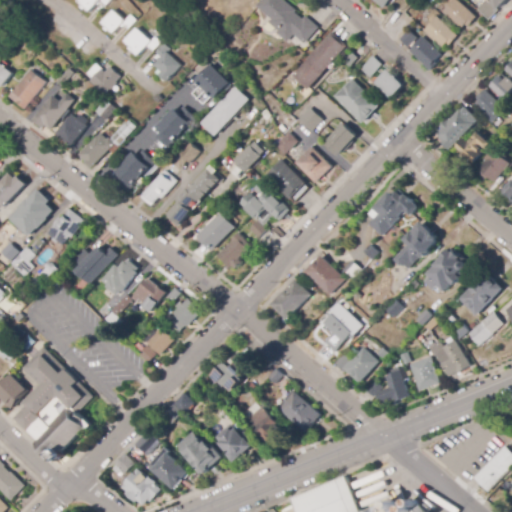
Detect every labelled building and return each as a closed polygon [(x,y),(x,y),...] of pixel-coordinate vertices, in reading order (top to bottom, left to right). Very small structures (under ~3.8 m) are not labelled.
[(80,1),(80,0),(103,0),(92,11),(80,1)] [(307,44),(296,35),(290,42),(282,35),(281,35),(280,36),(279,35),(278,35),(276,34),(275,33),(274,32),(273,32),(271,32),(270,32),(269,31),(268,30),(267,29),(267,27),(267,25),(268,24),(264,21),(269,15),(259,6),(263,0),(286,0),(299,11),(297,13),(305,20),(308,16),(321,28),(307,44)] [(394,0),(385,10),(375,0),(394,0)] [(443,13),(453,0),(462,0),(487,20),(474,37),(443,13)] [(477,8),(484,0),(490,0),(499,8),(490,19),(477,8)] [(506,0),(499,8),(490,0),(506,0)] [(406,23),(401,19),(407,11),(412,16),(406,23)] [(108,24),(119,34),(128,25),(132,29),(140,21),(135,16),(130,21),(119,12),(108,24)] [(424,30),(436,15),(460,35),(447,50),(424,30)] [(399,38),(408,28),(418,37),(409,48),(399,38)] [(132,42),(143,29),(156,40),(159,37),(166,43),(158,52),(153,47),(145,56),(139,51),(141,49),(132,42)] [(309,90),(294,76),(333,33),(348,47),(309,90)] [(409,49),(421,35),(444,55),(432,69),(409,49)] [(159,52),(167,44),(174,49),(172,53),(171,52),(166,59),(159,52)] [(161,65),(168,73),(165,76),(173,83),(187,66),(172,53),(171,52),(166,59),(161,65)] [(350,67),(345,62),(353,54),(359,59),(350,67)] [(362,68),(374,55),(383,64),(371,77),(362,68)] [(3,88),(0,85),(0,63),(14,74),(3,88)] [(220,66),(240,84),(226,101),(219,95),(211,105),(199,95),(208,84),(206,82),(220,66)] [(375,82),(389,67),(407,84),(393,98),(375,82)] [(114,68),(125,77),(111,93),(97,82),(107,71),(110,73),(114,68)] [(62,88),(57,84),(69,69),(74,73),(62,88)] [(27,109),(11,97),(31,70),(47,82),(27,109)] [(54,84),(48,79),(53,73),(59,78),(54,84)] [(511,95),(508,100),(494,87),(503,77),(508,81),(511,77),(511,78),(511,95)] [(365,124),(337,97),(353,79),(381,106),(365,124)] [(224,137),(256,101),(242,88),(210,125),(224,137)] [(494,124),(475,106),(480,101),(477,98),(486,89),(504,106),(505,105),(511,112),(505,119),(502,116),(494,124)] [(53,130),(47,126),(45,128),(34,120),(53,96),(61,102),(68,94),(76,101),(53,130)] [(99,111),(110,121),(121,109),(110,99),(99,111)] [(311,106),(325,117),(314,131),(300,120),(311,106)] [(451,151),(443,143),(444,142),(441,139),(441,132),(444,129),(442,128),(449,120),(451,121),(462,110),(463,110),(466,107),(480,121),(451,151)] [(182,109),(187,114),(193,109),(200,116),(196,121),(200,125),(181,145),(177,141),(172,147),(161,137),(167,131),(164,128),(182,109)] [(64,134),(78,145),(91,127),(90,126),(93,121),(85,115),(81,119),(77,116),(64,134)] [(111,139),(120,146),(136,126),(127,119),(111,139)] [(326,142),(343,122),(359,136),(342,156),(326,142)] [(474,164),(457,148),(465,139),(470,143),(480,132),(493,144),(488,150),(481,144),(480,145),(484,149),(481,153),(480,152),(479,153),(482,155),(474,164)] [(281,146),(291,155),(304,143),(294,133),(281,146)] [(85,156),(91,161),(90,162),(98,170),(121,145),(113,139),(112,140),(105,134),(85,156)] [(191,164),(181,155),(191,143),(201,152),(191,164)] [(258,162),(252,156),(262,145),(268,150),(258,162)] [(318,183),(297,163),(313,147),(334,167),(318,183)] [(511,164),(495,183),(479,169),(486,161),(484,159),(493,148),(511,164)] [(122,173),(138,189),(158,169),(156,167),(161,163),(152,154),(147,158),(142,153),(122,173)] [(241,179),(232,171),(242,160),(251,168),(241,179)] [(282,160),(309,183),(294,201),(267,178),(282,160)] [(176,215),(188,226),(200,213),(196,209),(203,200),(207,204),(227,182),(213,169),(185,201),(187,203),(176,215)] [(149,194),(161,205),(166,199),(167,199),(182,182),(169,171),(149,194)] [(5,209),(0,204),(0,183),(10,173),(16,179),(19,176),(28,184),(5,209)] [(511,182),(511,198),(505,191),(506,191),(501,186),(508,178),(511,182)] [(265,226),(242,204),(252,193),(257,198),(260,194),(256,190),(262,183),(271,191),(272,191),(292,210),(282,221),(275,215),(265,226)] [(18,219),(37,238),(60,213),(53,205),(56,202),(44,191),(18,219)] [(384,237),(371,224),(381,214),(376,209),(392,192),(395,195),(398,191),(404,197),(407,194),(420,208),(411,217),(406,212),(401,217),(402,219),(384,237)] [(75,209),(89,220),(77,236),(59,223),(64,216),(68,218),(75,209)] [(199,235),(222,212),(237,227),(213,250),(199,235)] [(260,238),(251,230),(259,221),(268,230),(260,238)] [(409,270),(404,265),(401,267),(394,260),(410,245),(405,240),(423,222),(440,239),(439,241),(440,242),(431,250),(433,252),(425,260),(422,257),(409,270)] [(220,254),(239,233),(253,246),(234,267),(220,254)] [(11,262),(2,252),(11,244),(20,253),(11,262)] [(82,269),(95,282),(123,253),(114,244),(111,248),(107,244),(97,254),(87,265),(82,269)] [(374,260),(366,252),(373,245),(381,253),(374,260)] [(15,263),(29,277),(38,267),(33,261),(40,255),(31,246),(15,263)] [(79,258),(87,265),(97,254),(89,247),(79,258)] [(445,292),(438,286),(433,290),(425,282),(430,278),(427,275),(451,250),(454,253),(456,251),(463,258),(461,260),(464,263),(465,262),(466,263),(467,263),(468,263),(469,264),(470,265),(470,266),(470,268),(469,269),(468,270),(466,271),(465,271),(464,270),(460,275),(464,278),(456,286),(454,284),(445,292)] [(332,296),(308,272),(323,256),(347,280),(332,296)] [(111,285),(122,294),(126,289),(128,290),(144,271),(143,270),(145,267),(134,258),(131,261),(130,260),(125,266),(122,263),(109,279),(113,283),(111,285)] [(354,281),(344,272),(353,262),(363,271),(354,281)] [(46,284),(39,276),(47,269),(45,267),(49,263),(51,265),(52,263),(59,271),(46,284)] [(479,317),(461,300),(487,273),(505,290),(479,317)] [(290,320),(274,305),(297,281),(295,279),(300,274),(308,281),(303,285),(313,295),(290,320)] [(137,297),(154,276),(174,291),(159,309),(145,298),(142,301),(137,297)] [(116,329),(107,319),(114,312),(113,310),(128,295),(134,301),(118,316),(124,322),(116,329)] [(179,312),(193,325),(207,311),(193,298),(188,304),(185,300),(180,306),(182,308),(179,312)] [(395,317),(387,311),(395,302),(402,309),(395,317)] [(336,353),(325,343),(334,333),(324,324),(331,317),(329,315),(339,303),(364,326),(355,336),(353,334),(336,353)] [(19,314),(15,310),(20,304),(24,308),(19,314)] [(425,327),(418,321),(428,310),(434,316),(425,327)] [(314,320),(310,315),(316,311),(320,316),(314,320)] [(481,347),(470,334),(495,312),(506,325),(496,334),(481,347)] [(180,333),(173,326),(179,320),(186,327),(180,333)] [(461,340),(454,332),(464,324),(471,331),(461,340)] [(153,342),(166,354),(181,340),(168,327),(153,342)] [(11,361),(7,357),(5,360),(0,355),(0,335),(2,333),(21,351),(11,361)] [(451,377),(435,355),(455,341),(472,366),(460,375),(458,372),(451,377)] [(17,418),(29,406),(25,403),(45,383),(40,377),(36,381),(18,364),(39,342),(95,396),(79,412),(92,425),(65,453),(67,455),(59,464),(36,442),(39,439),(17,418)] [(144,354),(153,362),(161,353),(152,345),(144,354)] [(361,384),(345,369),(364,348),(380,362),(361,384)] [(384,360),(377,354),(383,348),(389,354),(384,360)] [(403,366),(399,356),(407,353),(411,363),(403,366)] [(233,392),(228,386),(226,388),(221,382),(220,383),(213,376),(226,363),(227,364),(236,355),(251,369),(242,379),(244,381),(233,392)] [(421,392),(410,365),(430,357),(441,383),(421,392)] [(277,385),(269,378),(276,369),(284,376),(277,385)] [(383,405),(378,393),(389,388),(385,377),(400,371),(411,397),(396,403),(395,400),(383,405)] [(12,409),(0,398),(0,388),(12,375),(29,389),(12,409)] [(373,397),(366,390),(375,380),(382,387),(373,397)] [(186,413),(176,404),(185,393),(186,394),(190,390),(189,389),(194,384),(201,390),(196,396),(194,395),(190,399),(195,403),(186,413)] [(307,434),(281,411),(296,393),(323,416),(307,434)] [(211,408),(204,401),(208,397),(215,405),(211,408)] [(273,446),(271,442),(269,443),(246,413),(257,404),(261,408),(263,407),(271,417),(273,415),(280,424),(279,425),(283,431),(277,436),(281,440),(273,446)] [(172,424),(164,416),(175,405),(183,413),(172,424)] [(236,463),(229,455),(230,454),(221,444),(222,443),(217,438),(232,424),(237,430),(238,429),(243,435),(246,432),(257,444),(246,454),(246,453),(243,455),(244,456),(236,463)] [(163,442),(152,432),(157,426),(160,428),(161,426),(169,433),(166,436),(167,437),(163,442)] [(148,457),(136,445),(149,431),(161,443),(148,457)] [(206,475),(205,473),(203,475),(179,446),(195,432),(205,444),(207,442),(210,445),(212,444),(224,458),(210,469),(211,470),(206,475)] [(511,470),(489,493),(475,478),(506,447),(511,452),(511,470)] [(175,490),(149,467),(166,448),(171,452),(169,454),(190,473),(175,490)] [(126,475),(122,472),(119,475),(113,469),(126,455),(136,464),(126,475)] [(0,489),(12,500),(26,485),(3,465),(4,464),(0,460),(0,489)] [(123,487),(127,491),(126,493),(137,503),(139,500),(145,505),(150,500),(152,502),(163,491),(160,488),(162,486),(151,476),(150,477),(140,468),(123,487)] [(355,484),(353,478),(363,474),(365,479),(355,484)] [(297,511),(294,502),(295,501),(295,500),(349,477),(363,511),(368,511),(388,504),(391,511),(410,511),(413,509),(415,511),(297,511)] [(492,506),(487,501),(496,489),(502,494),(492,506)] [(0,511),(0,498),(10,508),(6,511),(0,511)]
